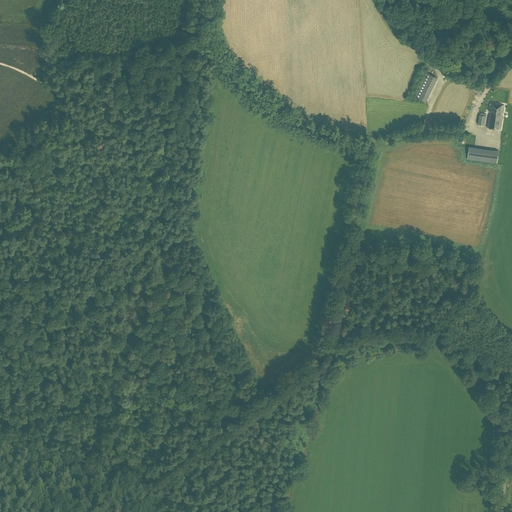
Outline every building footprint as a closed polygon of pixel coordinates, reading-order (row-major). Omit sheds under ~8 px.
[(415,96),(422,100),(432,79),(425,75),(415,96)] [(481,94),(485,87),(475,82),(472,90),(481,94)] [(500,130),(504,106),(489,103),(488,111),(489,112),(487,128),(500,130)] [(485,125),(486,116),(479,115),(477,124),(485,125)] [(497,163),(499,150),(469,146),(469,147),(468,159),(497,163)]
